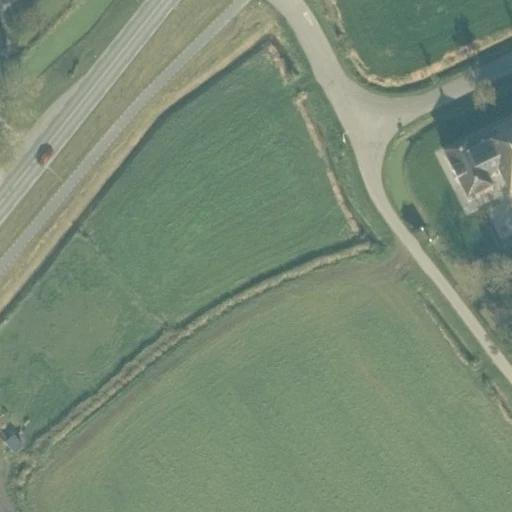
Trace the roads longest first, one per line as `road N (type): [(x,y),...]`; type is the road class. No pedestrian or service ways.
road 1 (unclassified): [(511,379),(384,211),(359,132)]
road 2 (primary): [(0,204),(162,0)]
road 3 (tertiary): [(359,132),(511,64)]
road 4 (tertiary): [(359,132),(281,0)]
